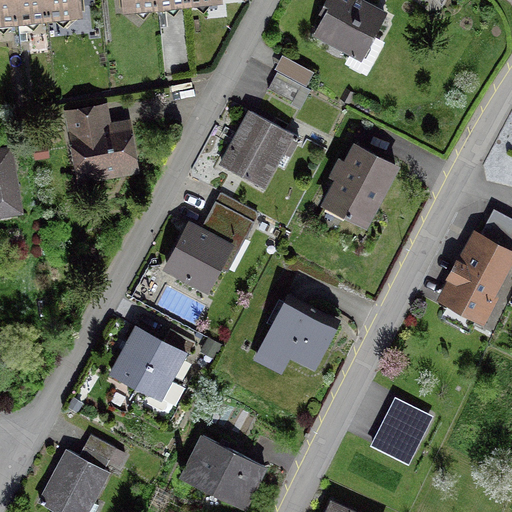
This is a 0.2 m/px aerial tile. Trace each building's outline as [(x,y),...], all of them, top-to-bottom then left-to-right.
[(0,0),(0,20),(76,14),(75,0),(0,0)] [(321,8),(324,14),(315,30),(352,50),(348,58),(350,64),(362,71),(368,69),(381,45),(379,39),(374,36),(385,15),(358,0),(333,0),(333,1),(328,0),(326,0),(323,3),(321,8)] [(275,76),(268,88),(299,104),(306,92),(275,76)] [(101,168),(102,173),(133,168),(126,124),(102,128),(99,108),(70,113),(75,139),(69,140),(73,161),(78,161),(80,172),(101,168)] [(262,186),(275,162),(283,166),(299,136),(251,110),(222,164),(262,186)] [(317,221),(356,241),(395,165),(356,145),(346,164),(339,161),(332,174),(339,177),(317,221)] [(0,212),(19,210),(9,150),(0,151),(0,212)] [(219,223),(212,236),(190,224),(167,266),(207,287),(220,264),(227,268),(257,211),(221,192),(208,217),(219,223)] [(465,265),(457,261),(450,275),(457,279),(447,298),(480,316),(511,256),(511,223),(493,213),(465,265)] [(280,369),(288,354),(314,367),(336,323),(288,298),(257,356),(258,359),(278,370),(280,369)] [(170,328),(163,340),(135,325),(111,371),(167,400),(177,382),(171,380),(186,353),(189,354),(195,341),(170,328)] [(424,412),(396,398),(373,443),(401,457),(424,412)] [(202,480),(247,502),(265,465),(203,434),(181,477),(202,488),(203,486),(200,485),(202,480)] [(69,449),(40,501),(59,511),(76,511),(84,498),(91,501),(108,470),(69,449)] [(352,511),(332,503),(327,511),(352,511)]
